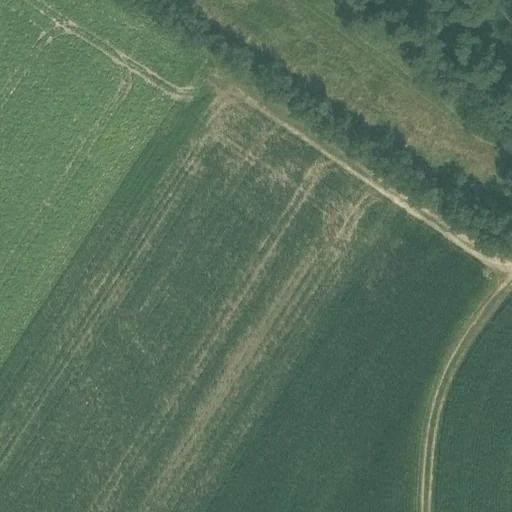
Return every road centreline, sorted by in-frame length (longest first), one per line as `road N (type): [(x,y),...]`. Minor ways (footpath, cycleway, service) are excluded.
road 1 (track): [(504,268),(268,110)]
road 2 (track): [(511,257),(448,357),(421,428),(420,511)]
